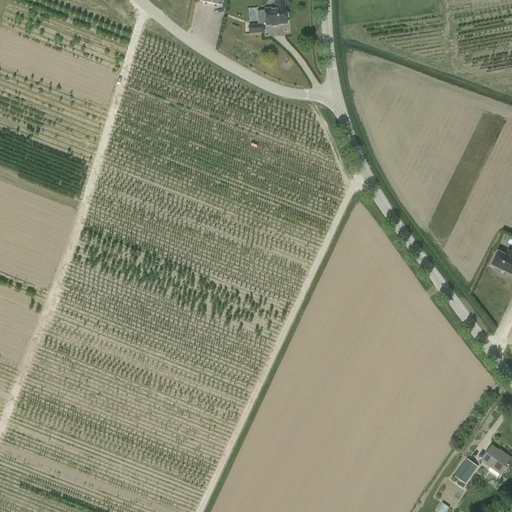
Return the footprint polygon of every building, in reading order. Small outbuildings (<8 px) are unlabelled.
[(273,0),(274,9),(264,10),(265,26),(286,24),(284,0),(273,0)] [(263,33),(262,25),(248,26),(248,34),(263,33)] [(506,256),(498,252),(492,266),(511,275),(511,252),(509,251),(506,256)] [(491,447),(481,461),(501,475),(511,459),(503,454),(503,455),(491,447)] [(465,485),(478,467),(467,459),(454,477),(465,485)] [(436,510),(439,511),(445,511),(449,508),(442,503),(436,510)]
